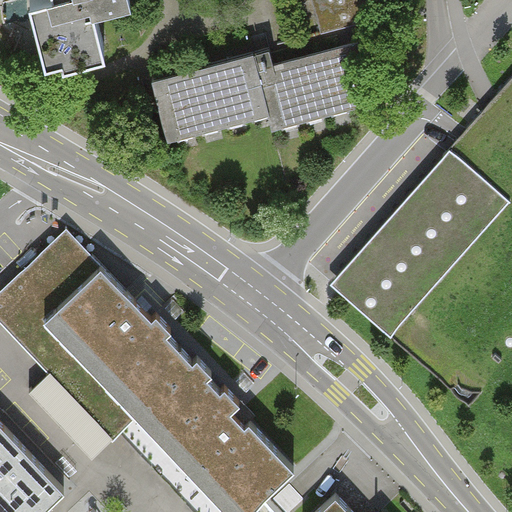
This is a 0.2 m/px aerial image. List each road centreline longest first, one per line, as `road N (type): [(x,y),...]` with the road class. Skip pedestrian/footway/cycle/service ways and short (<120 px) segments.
road 1 (residential): [(256,299),(511,4)]
road 2 (tertiary): [(256,299),(0,132)]
road 3 (tertiary): [(471,511),(350,381),(256,299)]
